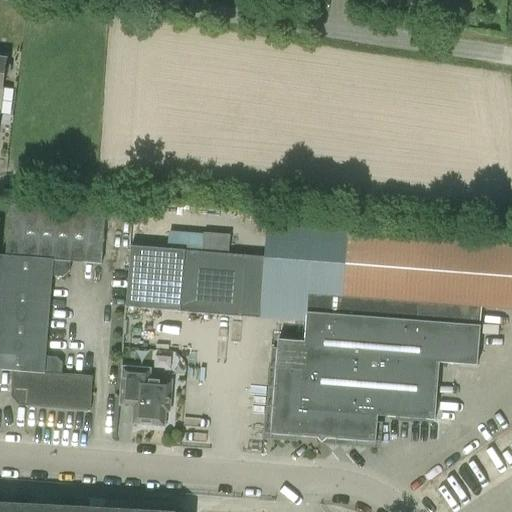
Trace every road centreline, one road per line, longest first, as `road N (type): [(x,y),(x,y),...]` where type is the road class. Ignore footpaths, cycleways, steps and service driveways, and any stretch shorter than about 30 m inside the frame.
road 1 (unclassified): [(0,454),(329,482),(375,495),(398,511)]
road 2 (unclassified): [(511,55),(124,0)]
